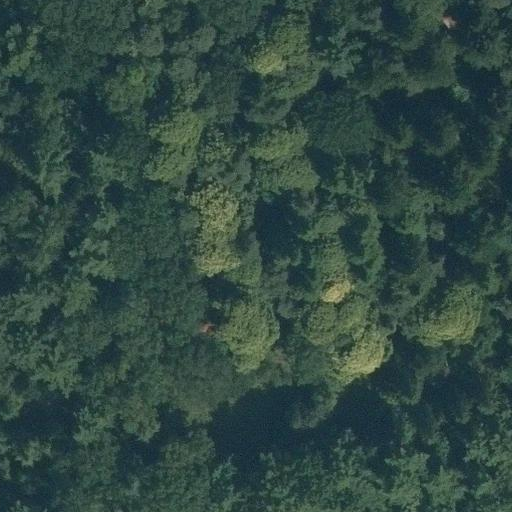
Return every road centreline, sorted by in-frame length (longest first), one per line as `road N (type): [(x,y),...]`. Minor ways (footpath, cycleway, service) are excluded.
road 1 (track): [(73,0),(201,495)]
road 2 (track): [(511,71),(415,0)]
